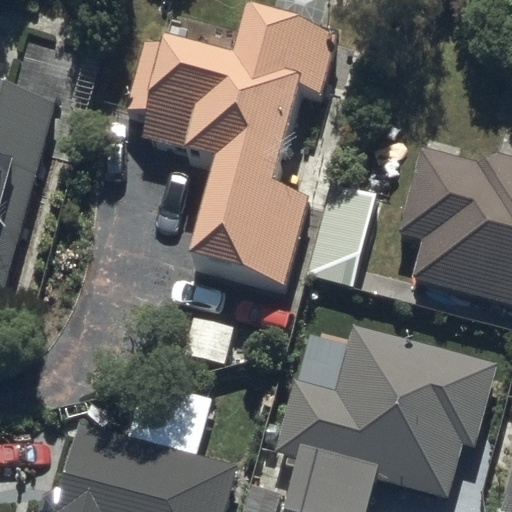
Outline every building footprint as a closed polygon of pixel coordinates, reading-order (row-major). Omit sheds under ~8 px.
[(7,0),(0,0),(0,1),(0,287),(5,289),(53,101),(9,86),(29,29),(55,38),(62,19),(7,0)] [(145,137),(215,153),(189,249),(292,276),(314,194),(275,184),(302,85),(331,93),(349,23),(261,0),(251,0),(238,51),(165,32),(161,46),(144,42),(126,109),(151,115),(145,137)] [(511,155),(483,148),(479,161),(424,146),(400,232),(420,237),(410,274),(511,301),(511,155)] [(241,331),(194,316),(182,352),(229,367),(241,331)] [(497,361),(351,322),(346,342),(307,331),(275,450),(294,455),(279,509),(290,511),(363,511),(374,475),(448,495),(462,446),(473,449),(497,361)] [(224,511),(237,471),(76,426),(51,511),(224,511)] [(511,511),(511,480),(503,511),(511,511)]
